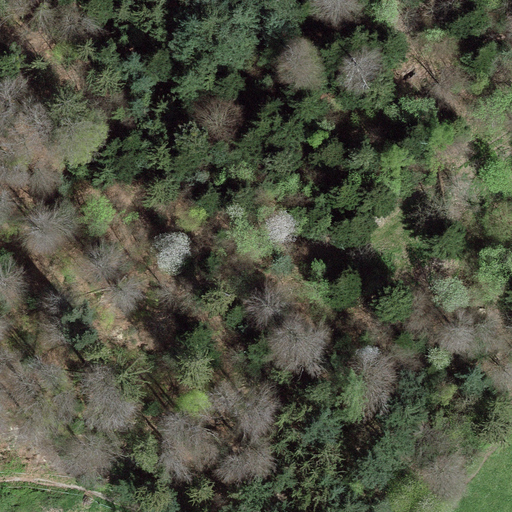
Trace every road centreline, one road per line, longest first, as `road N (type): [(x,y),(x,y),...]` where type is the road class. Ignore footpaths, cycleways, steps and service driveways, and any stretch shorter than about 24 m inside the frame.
road 1 (track): [(511,133),(360,241),(296,266)]
road 2 (track): [(0,480),(75,486),(154,511)]
